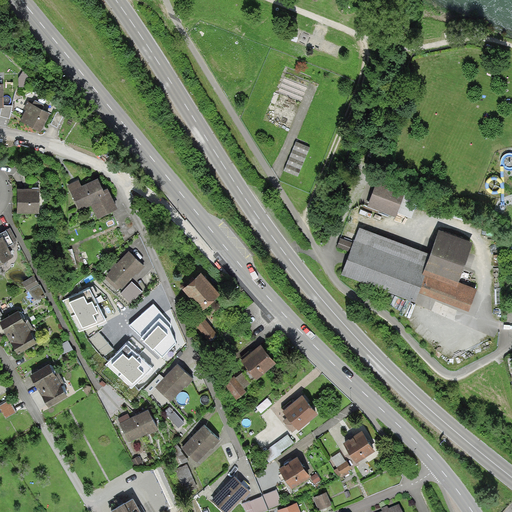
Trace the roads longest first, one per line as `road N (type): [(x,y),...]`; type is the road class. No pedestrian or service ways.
road 1 (trunk): [(511,477),(394,376),(300,273),(110,0)]
road 2 (secondary): [(22,0),(240,265)]
road 3 (residential): [(111,171),(238,453)]
road 4 (secondary): [(240,265),(438,465)]
road 5 (track): [(396,46),(321,258)]
road 6 (track): [(371,40),(300,225)]
road 7 (residential): [(0,355),(85,500)]
road 8 (residential): [(111,171),(147,192),(213,260),(240,265)]
